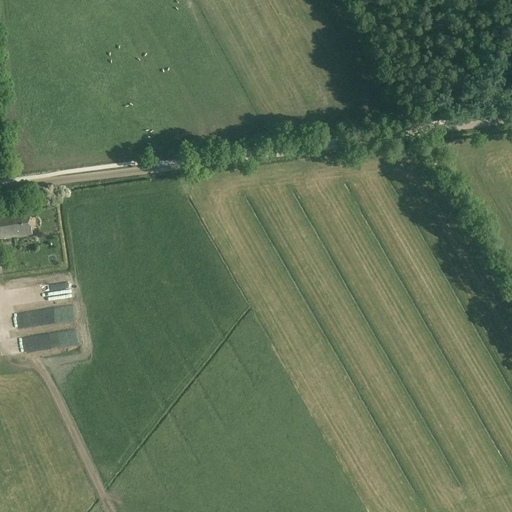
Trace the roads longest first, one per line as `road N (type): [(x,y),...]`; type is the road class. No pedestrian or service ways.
road 1 (track): [(511,120),(0,187)]
road 2 (track): [(0,299),(10,348),(40,363),(111,511)]
